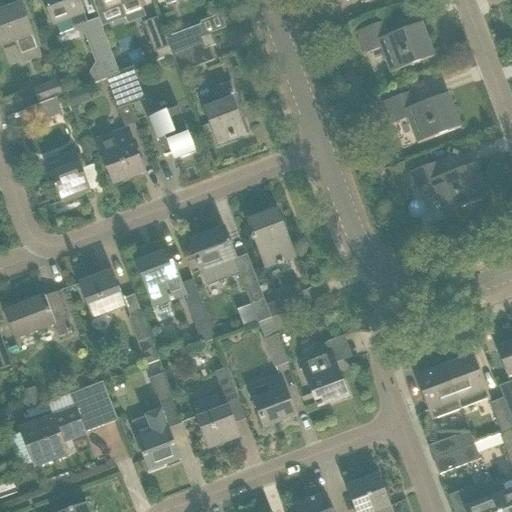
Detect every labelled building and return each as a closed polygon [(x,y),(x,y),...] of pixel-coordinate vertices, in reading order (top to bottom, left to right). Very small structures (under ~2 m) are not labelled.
[(87,23),(80,4),(78,0),(44,0),(54,25),(69,19),(73,29),(87,35),(98,63),(91,77),(93,83),(106,78),(119,74),(99,19),(87,23)] [(128,21),(144,15),(137,0),(104,0),(107,9),(122,3),(128,21)] [(23,60),(39,54),(20,5),(0,12),(0,39),(2,46),(16,41),(23,60)] [(154,52),(169,46),(166,37),(158,16),(143,22),(154,52)] [(421,24),(387,37),(382,23),(357,32),(366,54),(381,48),(391,74),(434,57),(421,24)] [(169,46),(172,54),(202,43),(200,38),(205,36),(201,24),(166,37),(169,46)] [(204,49),(210,47),(215,45),(211,34),(205,36),(200,38),(202,43),(204,49)] [(210,47),(204,49),(202,43),(172,54),(179,73),(215,60),(210,47)] [(133,68),(119,74),(131,105),(145,100),(133,68)] [(131,105),(119,74),(106,78),(118,109),(131,105)] [(66,92),(61,78),(34,88),(40,102),(66,92)] [(217,96),(202,101),(206,111),(219,144),(245,134),(239,120),(243,119),(230,84),(214,90),(217,96)] [(84,88),(67,94),(72,107),(89,100),(84,88)] [(448,94),(414,107),(408,93),(384,102),(392,124),(408,118),(417,144),(461,128),(448,94)] [(62,112),(56,97),(27,109),(32,124),(62,112)] [(156,117),(149,119),(152,125),(158,141),(159,141),(164,156),(166,157),(172,154),(175,161),(196,153),(189,134),(188,134),(186,131),(187,129),(183,119),(179,108),(168,112),(156,117)] [(144,172),(127,130),(97,141),(114,184),(144,172)] [(63,169),(50,174),(61,203),(91,192),(91,190),(83,170),(76,150),(59,157),(63,169)] [(475,164),(440,177),(435,163),(410,173),(419,195),(434,189),(444,214),(487,198),(475,164)] [(283,262),(296,258),(277,209),(247,221),(253,235),(252,236),(265,271),(284,263),(283,262)] [(225,229),(191,242),(208,286),(208,287),(239,275),(240,274),(239,270),(235,259),(236,259),(225,229)] [(411,239),(406,241),(410,253),(420,249),(418,242),(411,239)] [(169,250),(137,262),(144,281),(154,309),(157,317),(174,311),(171,302),(186,297),(182,285),(181,285),(176,269),(169,250)] [(271,318),(266,305),(253,270),(240,274),(239,275),(258,323),(271,318)] [(126,307),(120,290),(113,271),(79,284),(93,320),(126,307)] [(271,318),(272,318),(312,303),(307,290),(266,305),(271,318)] [(70,335),(59,304),(55,293),(4,312),(15,341),(56,325),(61,339),(70,335)] [(201,345),(215,340),(201,302),(187,307),(201,345)] [(272,318),(277,331),(290,326),(285,313),(272,318)] [(146,364),(159,359),(142,314),(128,319),(146,364)] [(278,335),(277,331),(272,318),(271,318),(258,323),(275,368),(288,363),(278,335)] [(0,371),(11,367),(0,336),(0,371)] [(511,342),(497,348),(508,379),(511,377),(511,342)] [(317,408),(348,396),(331,352),(300,363),(317,408)] [(461,409),(489,398),(473,357),(446,368),(461,409)] [(433,420),(461,409),(446,368),(418,379),(433,420)] [(222,397),(235,392),(227,369),(214,373),(222,397)] [(158,405),(174,399),(164,374),(149,379),(158,405)] [(265,428),(295,416),(281,379),(268,384),(267,381),(249,387),(265,428)] [(73,393),(79,408),(75,410),(74,407),(21,428),(36,467),(67,455),(62,443),(84,434),(84,433),(117,421),(102,382),(73,393)] [(511,383),(499,388),(503,399),(504,399),(511,420),(511,383)] [(28,409),(40,405),(34,388),(22,393),(28,409)] [(225,397),(219,399),(218,395),(192,404),(209,449),(240,437),(235,424),(225,397)] [(511,429),(511,420),(504,399),(503,399),(490,404),(501,434),(511,429)] [(180,460),(168,430),(161,411),(147,417),(153,434),(138,440),(150,471),(180,460)] [(511,467),(511,430),(500,435),(511,467)] [(434,459),(461,449),(456,436),(429,446),(434,459)] [(440,475),(479,460),(473,444),(461,449),(434,459),(440,475)] [(391,511),(378,476),(348,488),(357,511),(391,511)] [(511,511),(511,481),(491,489),(499,511),(511,511)] [(499,511),(491,489),(489,483),(460,494),(466,508),(456,511),(499,511)] [(297,511),(331,511),(326,496),(296,507),(297,511)]
